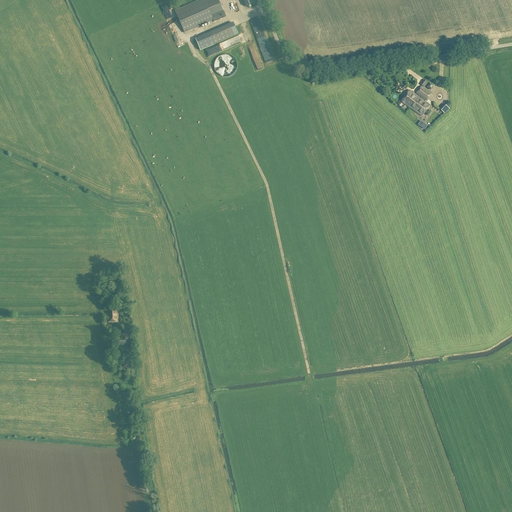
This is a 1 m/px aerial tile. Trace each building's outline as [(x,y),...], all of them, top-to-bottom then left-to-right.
[(218,0),(200,0),(175,11),(185,32),(225,14),(218,0)] [(171,3),(164,4),(167,17),(173,16),(171,3)] [(214,44),(234,35),(229,24),(209,33),(214,44)] [(272,50),(264,26),(257,28),(265,52),(272,50)] [(257,38),(249,40),(252,54),(255,53),(256,57),(260,56),(257,38)] [(217,43),(207,48),(210,54),(220,48),(217,43)] [(266,54),(269,60),(277,57),(274,51),(266,54)] [(217,72),(220,74),(222,76),(226,76),(229,76),(232,74),(234,72),(236,70),(237,66),(237,63),(236,60),(234,58),(232,56),(229,54),(226,54),(223,54),(220,55),(218,57),(216,60),(215,63),(214,66),(215,69),(217,72)] [(416,93),(426,101),(432,93),(421,86),(416,93)] [(409,90),(401,102),(422,116),(430,105),(409,90)] [(446,103),(442,109),(446,113),(451,107),(446,103)] [(426,128),(429,124),(422,119),(418,123),(426,128)] [(107,309),(107,322),(118,322),(118,309),(107,309)] [(132,336),(118,336),(118,344),(132,344),(132,336)]
